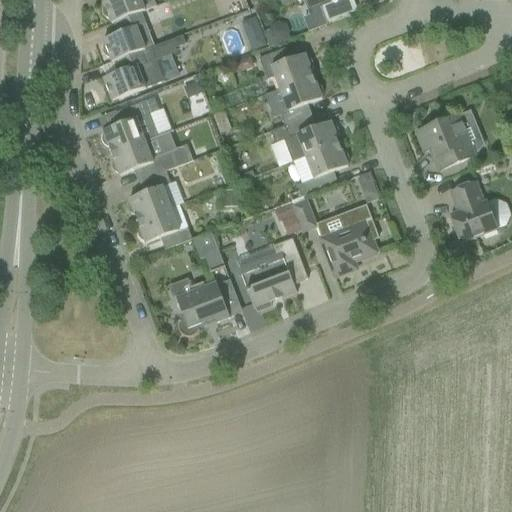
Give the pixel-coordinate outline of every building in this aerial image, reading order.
[(145,13),(139,0),(110,0),(103,3),(105,8),(103,9),(103,12),(103,16),(105,19),(108,21),(110,20),(112,26),(117,24),(140,14),(145,13)] [(262,0),(250,0),(254,9),(265,5),(262,0)] [(353,14),(348,0),(316,0),(321,10),(303,17),(308,31),(353,14)] [(145,26),(140,14),(117,24),(121,35),(103,42),(105,47),(104,48),(103,51),(104,55),(106,58),(108,60),(110,59),(112,65),(117,63),(117,62),(149,50),(156,48),(147,25),(145,26)] [(156,48),(149,50),(152,58),(175,49),(186,46),(182,37),(156,48)] [(163,84),(152,58),(149,50),(117,62),(117,63),(122,74),(104,81),(105,86),(104,87),(103,90),(104,94),(106,97),(109,99),(110,98),(112,104),(163,84)] [(308,59),(306,59),(305,56),(287,63),(282,52),(259,61),(267,82),(275,79),(280,91),(313,79),(311,72),(312,71),(313,67),(312,64),(310,61),(308,59)] [(318,85),(316,86),(313,79),(280,91),(288,113),(280,117),(285,129),(308,119),(304,108),(322,101),(321,98),(322,97),(323,94),(323,90),(321,87),(318,85)] [(159,113),(154,101),(117,115),(121,126),(103,133),(104,136),(103,137),(102,141),(102,144),(104,147),(107,149),(109,149),(111,156),(145,143),(158,138),(149,117),(159,113)] [(463,134),(476,128),(470,113),(458,118),(445,124),(443,120),(431,125),(432,129),(417,135),(425,154),(433,151),(437,159),(434,160),(439,173),(474,159),(474,158),(463,134)] [(333,126),(332,127),(331,124),(313,131),(308,119),(285,129),(270,134),(275,146),(283,143),(291,165),(306,159),(339,146),(336,139),(338,139),(339,135),(338,132),(336,129),(333,126)] [(151,161),(145,143),(111,156),(114,163),(113,163),(112,167),(112,170),(114,173),(117,176),(119,175),(120,178),(138,171),(143,183),(166,174),(193,164),(187,147),(151,161)] [(334,187),(330,176),(348,169),(347,166),(348,165),(349,161),(348,158),(346,155),(343,153),(342,153),(339,146),(306,159),(314,181),(297,188),(301,200),(334,187)] [(171,186),(166,174),(143,183),(147,194),(129,201),(130,204),(129,205),(128,209),(128,212),(130,215),(133,217),(135,217),(138,224),(170,211),(162,189),(171,186)] [(498,231),(487,203),(484,205),(476,184),(450,194),(458,215),(450,218),(461,246),(498,231)] [(303,201),(292,205),(303,234),(316,229),(306,203),(304,204),(303,201)] [(169,251),(192,242),(179,208),(170,211),(138,224),(140,231),(139,231),(138,235),(138,238),(141,241),(143,244),(145,243),(146,246),(164,239),(169,251)] [(343,221),(347,231),(320,241),(335,280),(350,274),(357,272),(354,265),(378,256),(373,242),(378,240),(366,208),(345,216),(343,221)] [(225,270),(211,234),(192,242),(200,262),(205,260),(211,275),(225,270)] [(294,286),(308,281),(293,241),(273,249),(276,258),(239,272),(254,311),(256,310),(258,314),(271,309),(269,305),(297,295),(294,286)] [(217,325),(230,320),(216,285),(205,289),(203,285),(191,289),(193,294),(177,300),(183,317),(180,324),(179,323),(178,326),(178,329),(178,332),(180,335),(182,337),(184,339),(187,340),(190,340),(193,339),(196,337),(198,335),(200,333),(199,332),(201,327),(216,321),(217,325)]
